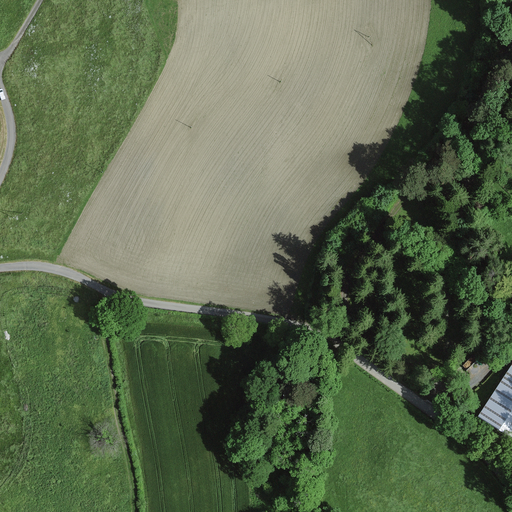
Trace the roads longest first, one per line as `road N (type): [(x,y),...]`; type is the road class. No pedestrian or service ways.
road 1 (unclassified): [(511,487),(474,442),(315,331),(135,300),(52,269),(0,268)]
road 2 (track): [(133,511),(103,322),(110,292)]
